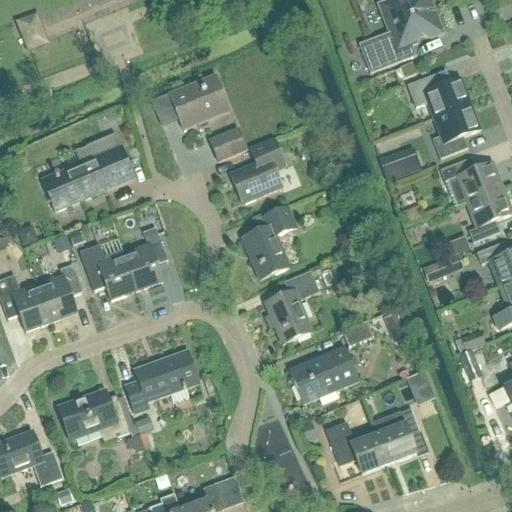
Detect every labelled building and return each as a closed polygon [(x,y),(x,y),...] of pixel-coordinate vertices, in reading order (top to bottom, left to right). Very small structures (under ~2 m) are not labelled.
[(358,49),(369,79),(416,61),(409,44),(414,42),(416,43),(419,36),(430,41),(441,37),(427,0),(403,0),(383,8),(388,22),(385,24),(390,37),(358,49)] [(18,27),(28,53),(29,52),(45,46),(45,45),(35,19),(18,26),(18,27)] [(429,108),(435,124),(471,110),(461,84),(451,88),(446,77),(409,92),(418,113),(429,108)] [(197,130),(200,135),(210,131),(207,126),(230,116),(216,81),(169,100),(183,135),(197,130)] [(471,110),(435,124),(442,141),(434,145),(441,164),(469,153),(464,142),(481,135),(471,110)] [(210,146),(219,168),(247,156),(238,135),(210,146)] [(103,187),(131,176),(116,139),(87,150),(93,164),(42,185),(55,217),(107,195),(103,187)] [(276,177),(287,173),(276,145),(250,155),(257,170),(231,181),(243,210),(283,194),(276,177)] [(457,213),(467,208),(503,194),(493,168),(477,175),(472,163),(453,171),(454,174),(443,178),(457,213)] [(467,208),(477,233),(469,237),(474,249),(501,238),(497,226),(511,220),(511,215),(503,194),(467,208)] [(243,244),(260,286),(290,273),(277,242),(297,233),(288,212),(262,223),(267,234),(243,244)] [(148,250),(122,260),(136,297),(163,287),(156,270),(168,266),(156,232),(143,237),(148,250)] [(490,268),(500,293),(511,287),(511,258),(510,259),(505,248),(478,259),(483,271),(490,268)] [(136,297),(122,260),(105,266),(101,255),(82,262),(93,293),(105,288),(111,306),(136,297)] [(63,281),(37,291),(51,328),(77,319),(71,301),(83,297),(73,270),(61,274),(63,281)] [(285,288),(290,298),(265,309),(282,350),(312,338),(299,307),(320,299),(311,277),(285,288)] [(51,328),(37,291),(20,297),(14,280),(0,285),(0,302),(8,324),(20,320),(26,337),(51,328)] [(511,287),(500,293),(510,317),(496,323),(501,336),(511,331),(511,287)] [(344,338),(350,352),(373,343),(367,328),(344,338)] [(133,351),(120,354),(126,376),(139,372),(133,351)] [(290,376),(304,410),(359,387),(345,353),(290,376)] [(139,387),(126,392),(135,418),(149,413),(147,408),(185,394),(188,403),(202,398),(188,357),(134,376),(139,387)] [(99,433),(103,447),(130,437),(117,400),(104,404),(100,395),(61,409),(73,442),(99,433)] [(374,432),(388,470),(417,459),(411,443),(422,439),(412,414),(400,418),(400,419),(373,429),(374,432)] [(388,470),(374,432),(352,441),(347,428),(326,436),(339,472),(356,465),(362,480),(388,470)] [(33,471),(41,492),(62,484),(52,457),(42,461),(32,437),(0,448),(0,480),(1,483),(33,471)] [(208,507),(193,511),(223,511),(215,490),(203,494),(208,507)] [(178,511),(174,499),(159,504),(162,511),(178,511)]
